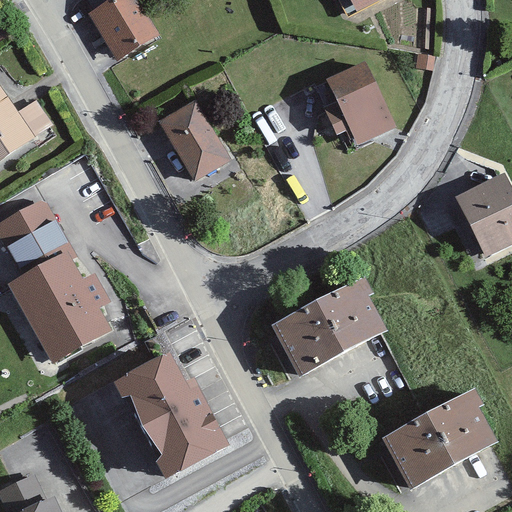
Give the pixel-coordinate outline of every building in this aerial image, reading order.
[(95,0),(91,3),(126,57),(157,37),(132,0),(124,0),(120,2),(118,0),(95,0)] [(359,0),(364,9),(379,0),(359,0)] [(0,93),(0,166),(17,154),(36,142),(32,137),(0,93)] [(378,93),(332,115),(342,137),(357,130),(364,145),(396,130),(378,93)] [(38,106),(21,117),(32,137),(36,142),(54,129),(38,106)] [(200,107),(167,126),(198,182),(232,162),(200,107)] [(288,107),(258,123),(268,143),(298,126),(288,107)] [(75,186),(93,178),(87,165),(69,172),(75,186)] [(465,202),(486,244),(490,251),(511,241),(511,240),(511,199),(503,182),(465,202)] [(34,192),(0,206),(0,207),(5,221),(40,207),(34,192)] [(107,198),(89,206),(96,221),(113,212),(107,198)] [(29,280),(67,259),(74,256),(46,205),(31,213),(47,241),(16,258),(29,280)] [(16,258),(47,241),(31,213),(1,231),(16,258)] [(107,332),(95,309),(106,303),(93,281),(82,287),(67,259),(29,280),(23,283),(63,357),(107,332)] [(63,357),(23,283),(15,288),(55,361),(63,357)] [(359,291),(279,333),(305,381),(385,337),(359,291)] [(230,447),(199,392),(192,396),(186,387),(171,360),(123,388),(137,412),(173,477),(230,447)] [(194,383),(186,387),(192,396),(199,392),(194,383)] [(430,423),(390,445),(416,492),(496,449),(470,402),(430,423)] [(36,480),(5,494),(13,511),(60,511),(56,504),(49,507),(36,480)]
